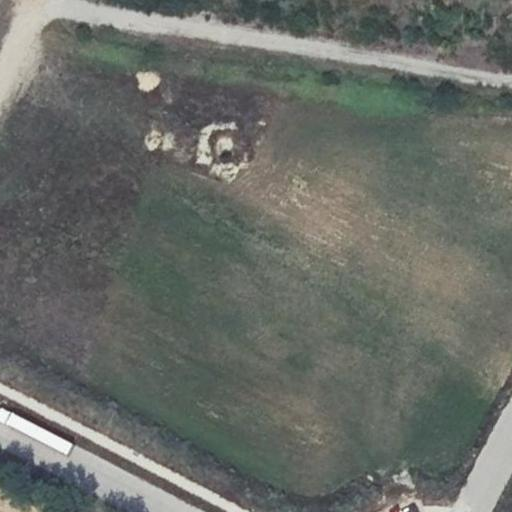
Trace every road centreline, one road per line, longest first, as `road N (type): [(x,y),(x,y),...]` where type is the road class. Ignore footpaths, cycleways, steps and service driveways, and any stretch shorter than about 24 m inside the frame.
road 1 (track): [(0,77),(25,25),(45,8),(67,5),(511,84)]
road 2 (unclassified): [(160,511),(0,428)]
